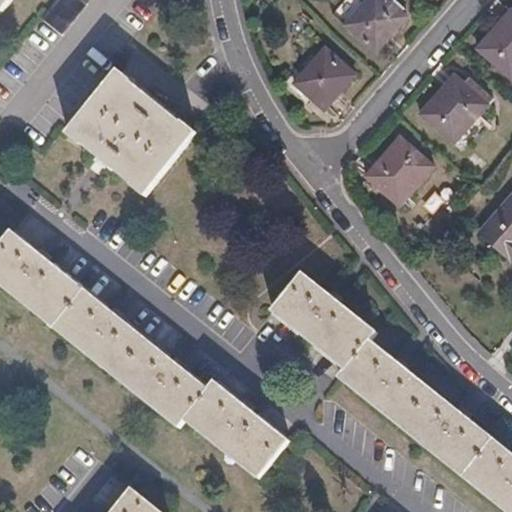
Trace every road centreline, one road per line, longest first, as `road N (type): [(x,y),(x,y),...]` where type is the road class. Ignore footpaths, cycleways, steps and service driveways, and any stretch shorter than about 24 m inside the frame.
road 1 (residential): [(511,393),(315,177)]
road 2 (residential): [(470,0),(315,177)]
road 3 (residential): [(315,177),(243,69),(226,0)]
